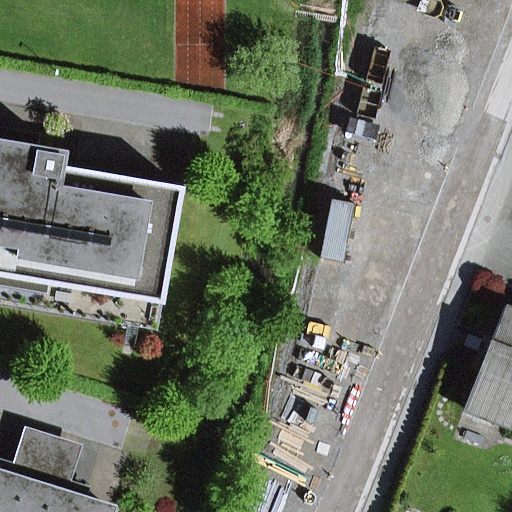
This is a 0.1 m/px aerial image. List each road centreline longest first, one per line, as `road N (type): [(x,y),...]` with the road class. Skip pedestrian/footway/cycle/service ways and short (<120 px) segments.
road 1 (residential): [(511,77),(340,511)]
road 2 (residential): [(212,121),(0,85)]
road 3 (residential): [(127,429),(0,388)]
